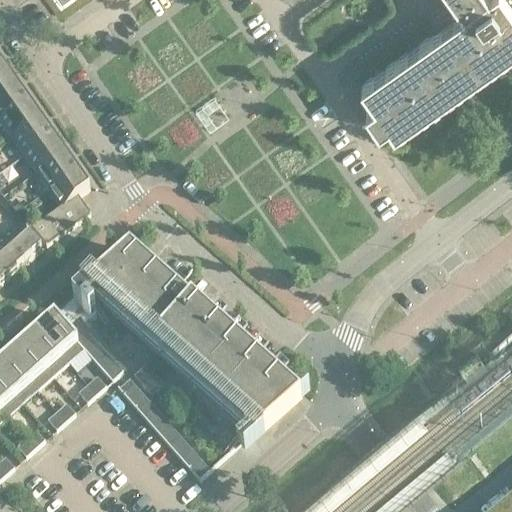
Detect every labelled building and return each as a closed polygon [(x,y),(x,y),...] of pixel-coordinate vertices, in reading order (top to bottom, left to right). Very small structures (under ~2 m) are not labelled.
[(511,0),(455,0),(464,12),(362,84),(375,103),(366,110),(373,119),(372,119),(380,130),(389,123),(396,132),(511,50),(511,0)] [(0,96),(15,85),(3,68),(0,69),(0,96)] [(0,122),(28,103),(15,85),(0,96),(0,122)] [(40,121),(28,103),(0,122),(0,124),(12,141),(40,121)] [(52,138),(40,121),(12,141),(24,158),(52,138)] [(65,156),(52,138),(24,158),(36,176),(65,156)] [(77,174),(65,156),(36,176),(49,194),(77,174)] [(90,192),(77,174),(49,194),(61,211),(78,200),(79,200),(90,192)] [(61,211),(31,232),(46,249),(91,218),(79,200),(78,200),(61,211)] [(16,202),(10,208),(18,217),(24,211),(16,202)] [(32,220),(24,211),(18,217),(26,226),(32,220)] [(42,253),(19,227),(2,242),(25,268),(42,253)] [(25,268),(2,242),(0,244),(0,272),(9,282),(25,268)] [(132,252),(56,319),(86,354),(113,385),(124,376),(77,323),(80,320),(86,326),(97,316),(92,311),(107,298),(182,363),(205,336),(197,326),(204,319),(201,316),(202,315),(132,252)] [(0,290),(9,282),(0,272),(0,290)] [(296,399),(202,315),(201,316),(204,319),(197,326),(205,336),(182,363),(179,366),(246,443),(239,449),(245,456),(263,440),(265,437),(302,405),(296,399)] [(86,354),(56,319),(40,333),(70,368),(86,354)] [(70,368),(40,333),(24,347),(55,381),(70,368)] [(55,381),(24,347),(9,360),(40,395),(55,381)] [(40,395),(9,360),(0,368),(0,380),(24,408),(40,395)] [(147,369),(146,370),(135,379),(152,399),(164,389),(147,369)] [(24,408),(0,380),(0,411),(9,422),(24,408)] [(98,380),(89,389),(98,399),(107,391),(98,380)] [(130,383),(119,392),(199,484),(210,474),(130,383)] [(98,399),(89,389),(79,397),(88,407),(98,399)] [(68,407),(58,416),(67,426),(76,418),(68,407)] [(0,429),(9,422),(0,411),(0,429)] [(67,426),(58,416),(48,424),(57,434),(67,426)] [(37,434),(27,443),(36,453),(46,445),(37,434)] [(36,453),(27,443),(18,451),(27,461),(36,453)] [(6,461),(0,466),(0,473),(6,480),(15,471),(6,461)]
